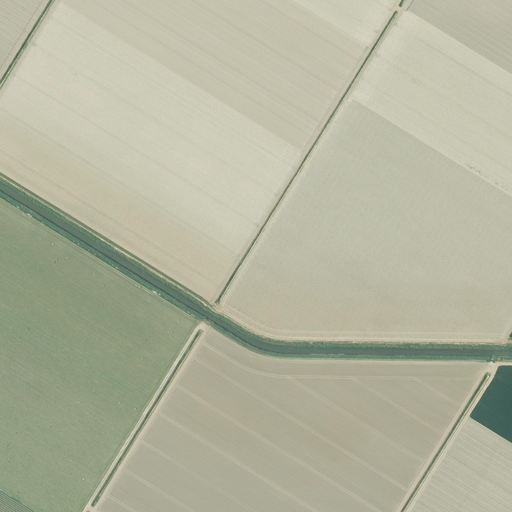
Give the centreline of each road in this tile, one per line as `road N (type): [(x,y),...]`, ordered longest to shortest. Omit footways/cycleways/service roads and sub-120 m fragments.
road 1 (track): [(511,365),(279,361),(199,325),(83,511)]
road 2 (track): [(511,342),(283,339),(214,307)]
